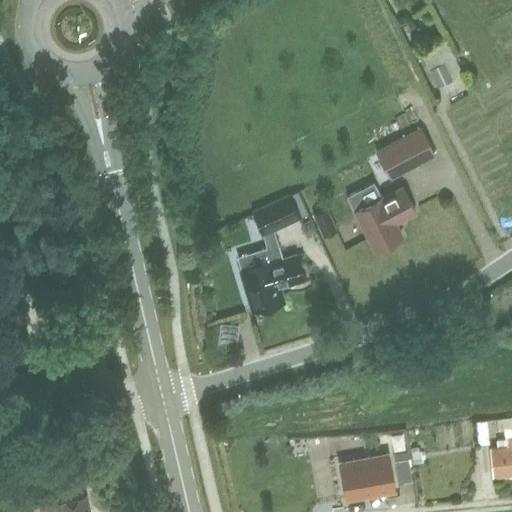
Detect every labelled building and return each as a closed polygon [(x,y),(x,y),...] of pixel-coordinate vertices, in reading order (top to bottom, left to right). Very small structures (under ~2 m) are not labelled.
[(445,61),(429,68),(437,86),(453,79),(445,61)] [(390,178),(436,154),(421,125),(375,150),(390,178)] [(345,195),(374,250),(402,236),(394,221),(411,212),(398,189),(386,195),(385,193),(380,196),(373,181),(345,195)] [(268,310),(269,306),(284,301),(279,287),(303,279),(296,254),(283,258),(280,246),(278,246),(274,228),(300,217),(291,192),(251,209),(260,234),(263,233),(267,248),(237,257),(241,271),(252,311),(256,310),(260,313),(268,310)] [(312,213),(322,236),(336,230),(327,207),(312,213)] [(478,428),(494,427),(493,408),(477,409),(478,428)] [(490,448),(493,475),(511,472),(511,416),(495,419),(497,431),(503,430),(504,438),(495,439),(496,447),(490,448)] [(422,462),(421,452),(411,453),(412,463),(422,462)] [(339,464),(345,498),(358,495),(359,496),(360,496),(360,495),(386,491),(383,474),(391,473),(388,459),(380,461),(379,456),(351,461),(339,464)] [(398,482),(411,479),(408,458),(394,460),(398,482)] [(0,474),(0,483),(3,499),(21,495),(16,471),(0,474)] [(51,472),(27,477),(31,492),(54,487),(51,472)] [(89,511),(85,494),(56,500),(57,502),(49,503),(50,511),(89,511)]
